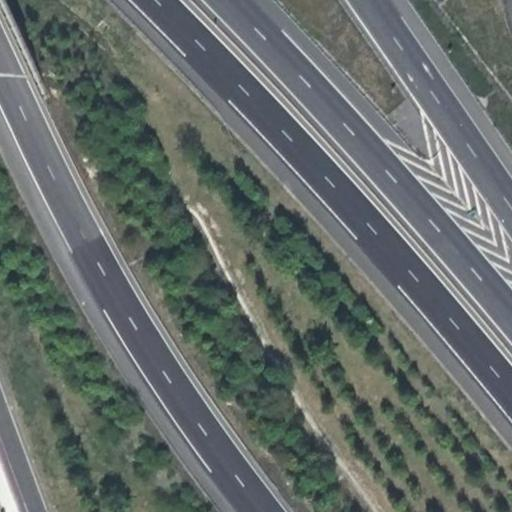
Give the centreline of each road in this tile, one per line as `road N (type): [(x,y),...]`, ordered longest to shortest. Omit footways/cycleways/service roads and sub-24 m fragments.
road 1 (motorway): [(159,0),(255,93),(511,387)]
road 2 (motorway): [(0,63),(107,285),(263,511)]
road 3 (motorway): [(511,322),(376,156),(230,0)]
road 4 (motorway): [(511,209),(368,0)]
